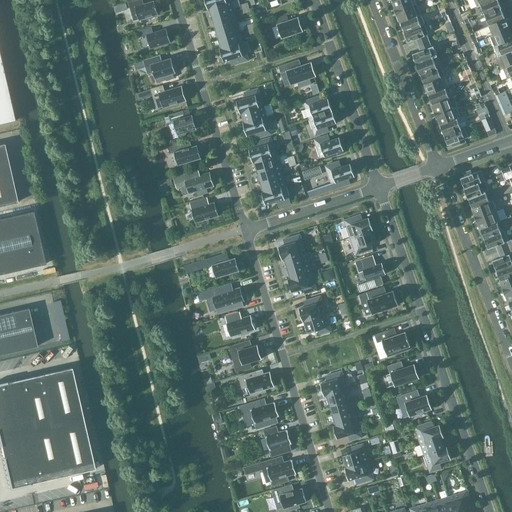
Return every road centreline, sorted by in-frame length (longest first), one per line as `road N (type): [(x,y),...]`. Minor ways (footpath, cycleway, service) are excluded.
road 1 (residential): [(378,186),(489,511)]
road 2 (residential): [(329,511),(245,229)]
road 3 (residential): [(245,229),(176,0)]
road 4 (residential): [(511,361),(437,166)]
road 5 (residential): [(314,0),(378,186)]
road 6 (residential): [(437,166),(373,0)]
road 7 (residential): [(245,229),(378,186)]
